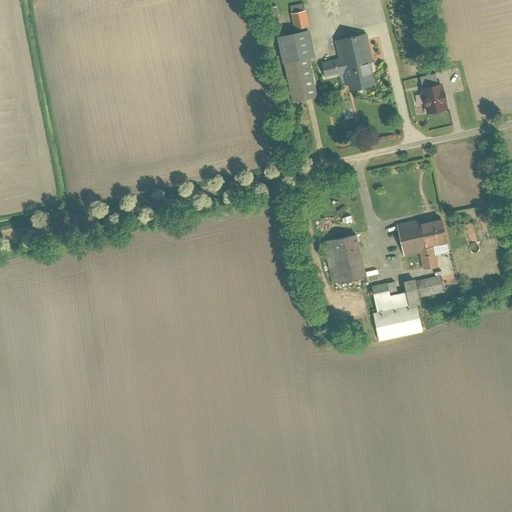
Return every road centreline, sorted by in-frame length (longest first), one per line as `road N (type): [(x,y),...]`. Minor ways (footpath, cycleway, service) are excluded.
road 1 (track): [(0,236),(308,167)]
road 2 (residential): [(308,167),(511,121)]
